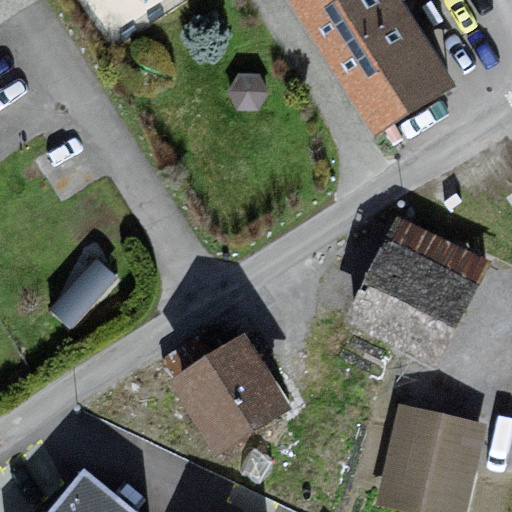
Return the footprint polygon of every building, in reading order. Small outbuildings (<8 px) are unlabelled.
[(284,0),(368,147),(448,94),(406,9),(416,0),(284,0)] [(339,336),(429,372),(487,264),(395,228),(339,336)] [(155,388),(203,462),(288,422),(238,343),(155,388)] [(470,511),(488,437),(395,416),(373,507),(391,511),(470,511)] [(135,511),(84,470),(49,511),(135,511)]
